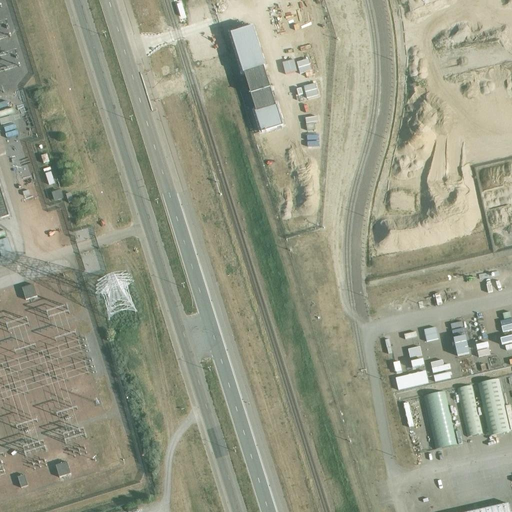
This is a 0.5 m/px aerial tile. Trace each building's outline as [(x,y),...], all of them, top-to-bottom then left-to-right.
[(264,67),(244,73),(256,112),(276,106),(264,67)] [(44,164),(49,162),(47,155),(41,156),(44,164)] [(51,173),(45,175),(49,185),(55,183),(51,173)] [(0,187),(0,218),(9,216),(0,187)] [(61,190),(51,193),(54,202),(63,199),(61,190)] [(37,297),(34,285),(22,289),(26,300),(37,297)] [(431,328),(420,330),(423,342),(434,339),(431,328)] [(452,356),(465,355),(463,339),(451,340),(452,356)] [(489,437),(511,432),(499,380),(478,384),(489,437)] [(483,434),(472,386),(446,392),(448,405),(460,402),(467,437),(483,434)] [(435,450),(457,445),(445,393),(423,397),(435,450)] [(405,402),(399,404),(405,427),(411,426),(405,402)] [(71,474),(67,462),(56,466),(60,477),(71,474)] [(25,476),(18,478),(22,488),(29,486),(25,476)] [(475,484),(479,502),(476,503),(476,505),(479,504),(480,509),(483,508),(483,507),(492,504),(487,481),(486,479),(475,482),(476,484),(475,484)] [(498,482),(505,511),(511,511),(511,487),(510,479),(498,482)] [(451,511),(447,494),(435,497),(439,511),(451,511)]
